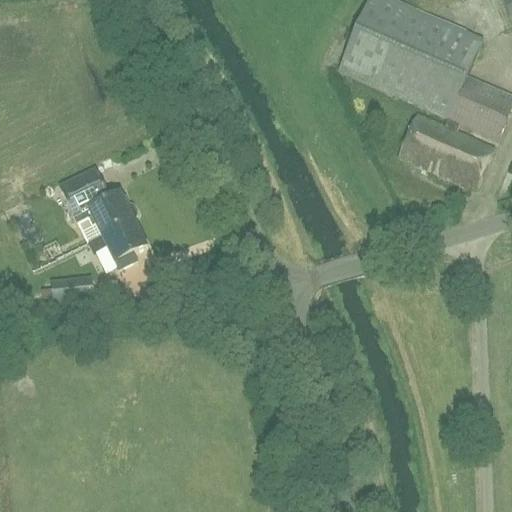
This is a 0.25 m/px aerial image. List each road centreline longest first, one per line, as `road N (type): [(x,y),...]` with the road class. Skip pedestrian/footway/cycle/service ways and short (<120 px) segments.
road 1 (tertiary): [(279,289),(130,0)]
road 2 (unclassified): [(486,511),(477,231)]
road 3 (tertiary): [(348,511),(336,449),(279,289)]
